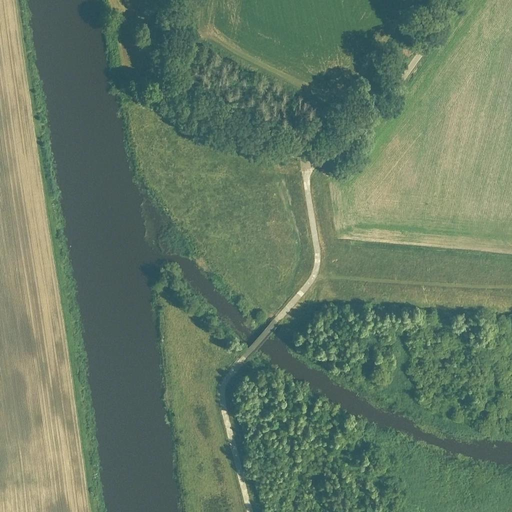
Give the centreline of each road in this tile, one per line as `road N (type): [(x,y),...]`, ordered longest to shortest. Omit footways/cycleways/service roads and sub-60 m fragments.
road 1 (track): [(152,0),(152,37),(186,110),(248,146),(308,156)]
road 2 (unclassified): [(308,156),(335,152),(363,126),(458,0)]
